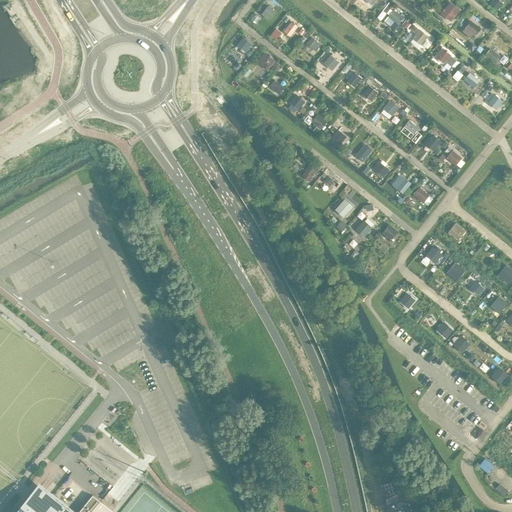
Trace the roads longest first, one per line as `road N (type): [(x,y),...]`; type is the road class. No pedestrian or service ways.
road 1 (secondary): [(356,511),(305,339),(188,137)]
road 2 (secondary): [(160,151),(282,350),(336,511)]
